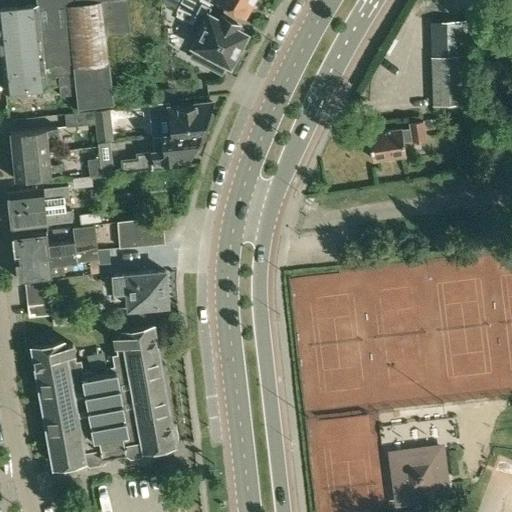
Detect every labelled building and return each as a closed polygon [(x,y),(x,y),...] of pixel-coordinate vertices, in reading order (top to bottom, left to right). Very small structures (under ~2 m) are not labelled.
[(60,94),(75,92),(77,107),(110,104),(103,32),(129,29),(126,0),(35,0),(36,4),(0,8),(0,51),(5,90),(47,86),(47,85),(55,84),(54,77),(58,76),(60,94)] [(179,0),(180,0),(175,10),(175,14),(191,22),(195,14),(203,18),(199,27),(200,28),(192,44),(228,64),(230,60),(232,61),(234,61),(236,60),(238,57),(240,54),(240,50),(237,46),(245,32),(234,26),(235,23),(214,12),(212,15),(207,11),(212,2),(208,0),(179,0)] [(219,0),(244,14),(250,3),(254,3),(255,0),(219,0)] [(433,56),(435,104),(475,101),(473,54),(433,56)] [(148,103),(152,135),(159,134),(204,129),(209,116),(210,115),(209,114),(208,111),(212,101),(179,105),(179,104),(167,105),(166,101),(148,103)] [(93,122),(92,110),(64,113),(66,126),(93,122)] [(401,127),(368,132),(372,158),(406,153),(404,142),(425,138),(422,119),(410,121),(410,126),(401,128),(401,127)] [(9,130),(11,154),(48,150),(47,137),(57,136),(56,125),(9,130)] [(159,134),(152,135),(154,149),(135,152),(135,156),(122,158),(124,170),(149,167),(149,162),(161,161),(161,159),(189,156),(193,146),(197,144),(198,143),(199,142),(204,129),(159,134)] [(50,163),(48,150),(11,154),(14,178),(61,173),(60,162),(50,163)] [(89,175),(99,173),(97,156),(87,157),(89,175)] [(84,176),(85,186),(92,185),(91,176),(84,176)] [(68,195),(68,190),(67,185),(42,188),(42,187),(8,190),(12,228),(46,224),(46,223),(71,220),(70,210),(65,210),(64,196),(68,195)] [(91,222),(100,221),(99,211),(90,212),(91,222)] [(119,246),(164,242),(162,215),(117,219),(119,246)] [(13,235),(16,256),(73,250),(97,247),(95,224),(77,226),(71,226),(72,242),(48,244),(46,232),(13,235)] [(97,247),(73,250),(16,256),(18,279),(64,274),(63,260),(98,257),(97,247)] [(169,302),(168,301),(170,301),(168,287),(167,287),(165,269),(114,274),(116,290),(127,289),(129,306),(169,302)] [(27,294),(51,291),(49,279),(26,282),(27,294)] [(52,301),(51,291),(27,294),(29,304),(52,301)] [(53,313),(52,301),(29,304),(30,315),(53,313)] [(113,353),(115,364),(83,370),(81,359),(76,359),(73,343),(65,345),(64,340),(34,346),(53,463),(82,457),(90,461),(98,459),(100,454),(124,449),(131,453),(140,451),(142,446),(172,441),(152,325),(123,330),(124,334),(115,335),(118,352),(113,353)] [(419,486),(438,483),(433,448),(391,453),(396,489),(419,486)]
